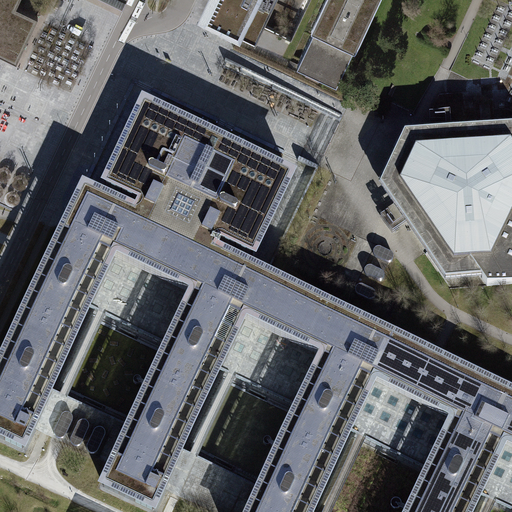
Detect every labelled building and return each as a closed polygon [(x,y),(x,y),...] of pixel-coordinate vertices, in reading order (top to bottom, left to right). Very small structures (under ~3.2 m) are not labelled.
[(0,0),(0,51),(16,59),(38,14),(16,4),(18,0),(116,0),(120,1),(123,3),(124,0),(0,0)] [(214,0),(205,20),(223,29),(239,36),(254,43),(256,44),(262,32),(264,28),(276,0),(214,0)] [(323,0),(310,28),(313,30),(297,64),(312,71),(326,78),(336,82),(352,49),(354,50),(377,0),(323,0)] [(460,94),(456,94),(458,109),(473,108),(473,107),(472,100),(471,93),(460,94)] [(488,106),(473,107),(473,109),(475,129),(490,128),(488,106)] [(135,210),(133,215),(152,223),(195,243),(215,254),(218,249),(220,245),(253,261),(292,177),(212,139),(144,107),(141,114),(104,190),(137,206),(135,210)] [(511,144),(508,140),(511,132),(511,125),(493,127),(490,128),(475,129),(450,131),(447,131),(406,135),(394,157),(381,186),(385,192),(405,222),(426,252),(430,258),(445,280),(481,278),(487,286),(511,284),(511,144)] [(203,277),(215,254),(195,243),(152,223),(133,215),(112,205),(84,191),(73,215),(0,368),(0,438),(24,450),(115,257),(125,262),(195,295),(203,277)] [(373,251),(375,256),(386,262),(391,261),(392,258),(391,253),(380,247),(376,248),(373,251)] [(239,265),(215,254),(203,277),(195,295),(113,467),(103,487),(154,511),(245,319),(255,324),(324,357),(333,338),(344,315),(275,282),(265,277),(239,265)] [(363,270),(364,275),(377,281),(381,279),(383,276),(382,271),(369,265),(365,267),(363,270)] [(355,289),(357,294),(368,299),(372,299),(374,296),(373,291),(361,285),(357,286),(355,289)] [(347,316),(344,315),(333,338),(324,357),(250,511),(313,511),(375,381),(384,385),(455,418),(463,400),(474,376),(404,343),(395,339),(347,316)] [(511,445),(511,393),(500,388),(498,387),(474,376),(463,400),(455,418),(410,511),(472,511),(505,442),(511,445)] [(62,416),(55,431),(55,434),(55,436),(58,438),(61,438),(65,436),(73,421),(72,416),(69,414),(66,414),(62,416)] [(79,422),(71,439),(71,443),(73,446),(77,447),(81,444),(89,429),(89,425),(86,422),(83,421),(79,422)] [(94,431),(87,447),(88,451),(91,454),(95,454),(98,452),(105,436),(105,432),(102,429),(98,429),(94,431)]
